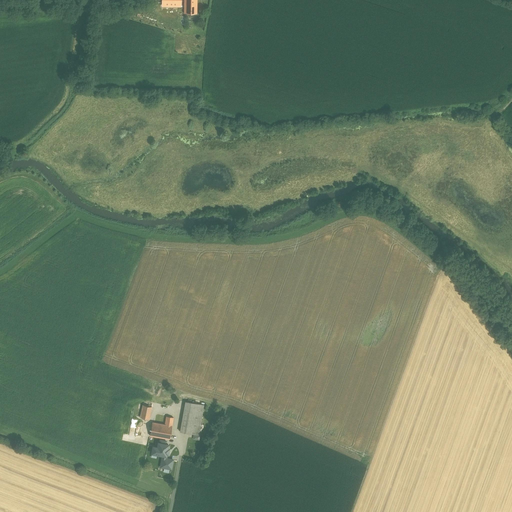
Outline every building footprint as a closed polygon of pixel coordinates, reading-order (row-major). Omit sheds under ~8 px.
[(184,0),(162,0),(163,10),(178,10),(178,6),(183,6),(184,6),(184,0)] [(197,0),(184,0),(184,6),(184,10),(184,13),(197,14),(197,0)] [(204,404),(186,401),(182,421),(180,431),(198,434),(204,404)] [(151,406),(142,404),(139,417),(149,419),(151,406)] [(173,417),(157,413),(155,422),(152,421),(150,435),(162,437),(166,438),(169,438),(173,417)] [(166,438),(162,437),(161,443),(158,442),(157,447),(153,446),(152,452),(156,453),(166,455),(166,453),(168,453),(169,448),(167,448),(168,444),(165,443),(166,438)]
